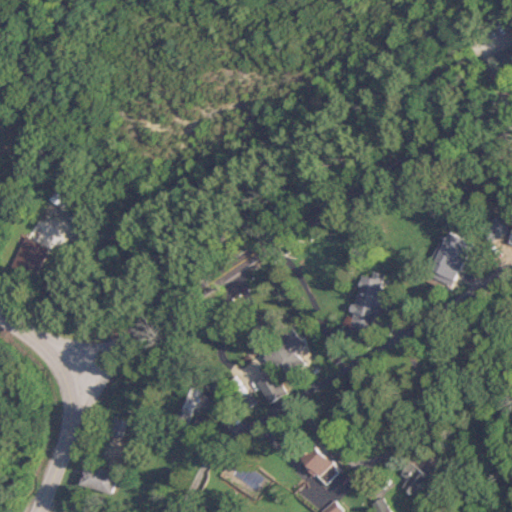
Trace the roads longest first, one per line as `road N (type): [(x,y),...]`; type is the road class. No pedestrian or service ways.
road 1 (secondary): [(62,378),(288,226),(511,104)]
road 2 (residential): [(178,511),(227,440),(511,260)]
road 3 (tertiary): [(33,511),(58,451),(67,408),(62,378)]
